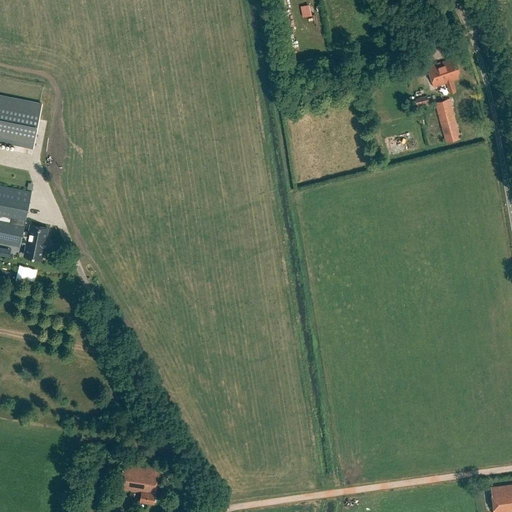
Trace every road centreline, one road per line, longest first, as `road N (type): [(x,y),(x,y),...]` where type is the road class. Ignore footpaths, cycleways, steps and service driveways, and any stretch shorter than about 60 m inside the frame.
road 1 (track): [(215,511),(511,469)]
road 2 (unclassified): [(215,511),(78,267)]
road 3 (secondary): [(511,131),(475,0)]
road 4 (unknown): [(0,334),(123,353)]
